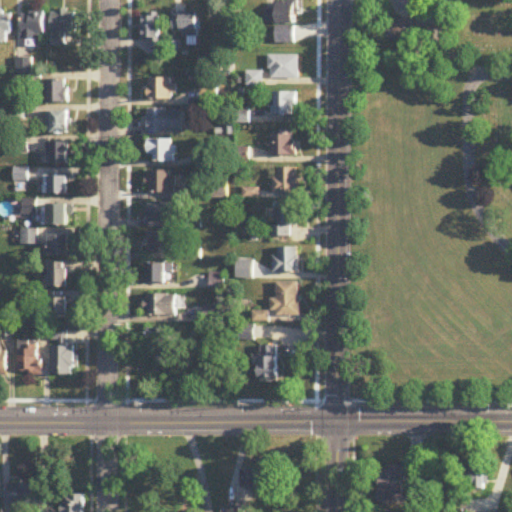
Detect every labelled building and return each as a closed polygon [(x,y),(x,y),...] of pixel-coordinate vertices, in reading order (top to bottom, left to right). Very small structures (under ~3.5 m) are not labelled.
[(266,24),(296,24),(296,6),(266,6),(266,24)] [(74,34),(74,11),(52,11),(52,47),(66,47),(66,34),(74,34)] [(0,43),(10,44),(10,13),(0,12),(0,43)] [(44,12),(22,12),(22,40),(44,40),(44,12)] [(187,46),(198,46),(198,13),(175,13),(175,31),(187,31),(187,46)] [(142,38),(150,38),(150,49),(161,49),(161,17),(142,17),(142,38)] [(411,23),(395,23),(395,40),(411,40),(411,23)] [(296,27),(277,27),(277,44),(296,44),(296,27)] [(300,56),(270,56),(270,79),(300,79),(300,56)] [(263,86),(263,73),(250,73),(250,86),(263,86)] [(172,78),(149,78),(149,100),(172,100),(172,78)] [(47,103),(68,103),(68,81),(47,81),(47,103)] [(296,92),(274,92),(274,115),(296,115),(296,92)] [(184,132),(184,110),(148,110),(148,132),(184,132)] [(69,135),(69,112),(49,112),(49,135),(69,135)] [(296,157),(296,133),(272,133),(272,157),(296,157)] [(150,163),(176,163),(176,139),(150,139),(150,163)] [(69,143),(51,143),(51,165),(69,165),(69,143)] [(274,193),(299,193),(299,169),(274,169),(274,193)] [(148,172),(148,195),(176,195),(176,172),(148,172)] [(68,196),(68,176),(45,176),(45,196),(68,196)] [(148,203),(148,222),(178,222),(178,203),(148,203)] [(299,203),(279,203),(279,212),(272,212),(272,238),(291,238),(291,228),(299,228),(299,203)] [(71,228),(71,206),(47,206),(47,228),(71,228)] [(150,254),(172,254),(172,232),(150,232),(150,254)] [(69,258),(69,236),(49,236),(49,258),(69,258)] [(275,274),(299,274),(299,249),(275,249),(275,274)] [(253,279),(253,262),(238,262),(238,279),(253,279)] [(148,286),(167,286),(167,265),(148,265),(148,286)] [(68,289),(68,266),(49,266),(49,289),(68,289)] [(225,274),(211,274),(211,288),(225,288),(225,274)] [(300,317),(300,283),(275,283),(275,317),(300,317)] [(176,295),(146,295),(146,319),(176,319),(176,295)] [(67,299),(49,299),(49,320),(67,320),(67,299)] [(208,321),(219,318),(214,306),(204,309),(208,321)] [(252,325),(239,327),(240,341),(254,339),(252,325)] [(170,330),(147,330),(147,355),(170,355),(170,330)] [(66,343),(67,334),(54,332),(52,341),(66,343)] [(41,375),(41,347),(19,347),(19,375),(41,375)] [(53,377),(74,377),(74,347),(53,347),(53,377)] [(277,383),(277,347),(259,347),(259,383),(277,383)] [(8,352),(0,352),(0,376),(8,376),(8,352)] [(403,501),(403,466),(379,466),(379,501),(403,501)] [(245,468),(245,488),(274,488),(274,468),(245,468)] [(488,490),(488,468),(467,468),(467,490),(488,490)] [(34,508),(34,483),(8,483),(8,508),(34,508)] [(83,511),(84,495),(66,495),(66,511),(83,511)]
